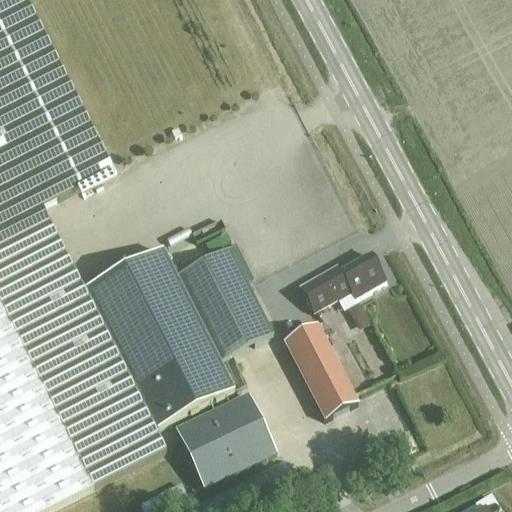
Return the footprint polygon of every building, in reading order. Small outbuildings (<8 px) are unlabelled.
[(22,0),(0,0),(0,511),(57,511),(166,457),(156,438),(234,398),(219,369),(273,341),(229,255),(175,283),(161,256),(103,287),(85,296),(84,296),(49,227),(41,212),(112,176),(22,0)] [(314,319),(381,281),(370,261),(339,278),(336,272),(300,293),(314,319)] [(283,347),(325,426),(358,409),(316,330),(283,347)] [(175,437),(203,494),(276,459),(248,402),(175,437)] [(470,511),(494,511),(489,502),(470,511)]
